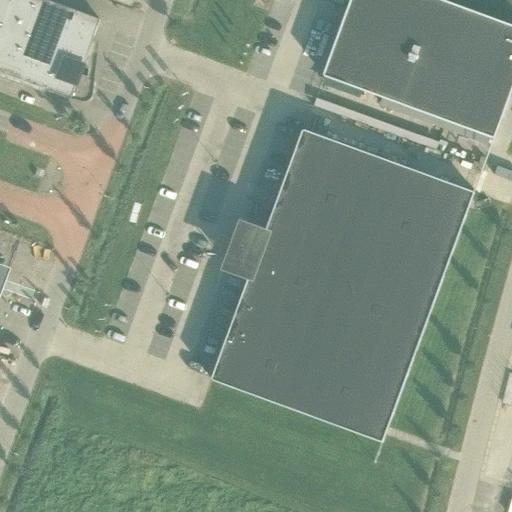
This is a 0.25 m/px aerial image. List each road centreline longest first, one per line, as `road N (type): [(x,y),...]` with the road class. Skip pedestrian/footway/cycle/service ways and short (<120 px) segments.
road 1 (unclassified): [(76,228),(0,447)]
road 2 (unclassified): [(511,313),(460,511)]
road 3 (unclassified): [(163,0),(103,158)]
